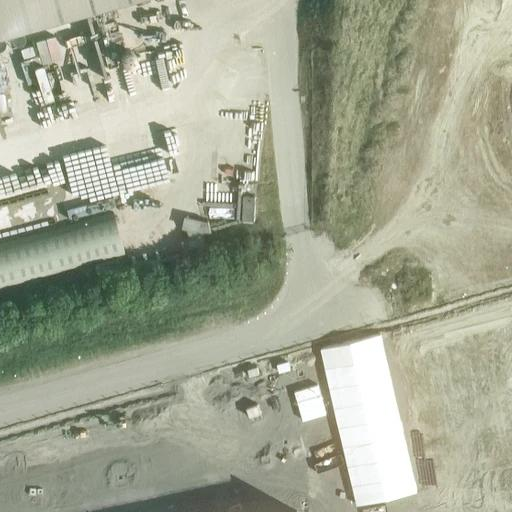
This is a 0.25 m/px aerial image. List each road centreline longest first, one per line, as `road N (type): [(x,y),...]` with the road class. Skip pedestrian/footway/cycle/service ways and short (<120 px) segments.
road 1 (unknown): [(282,60),(0,142)]
road 2 (unclassified): [(323,316),(442,262),(478,234),(511,190)]
